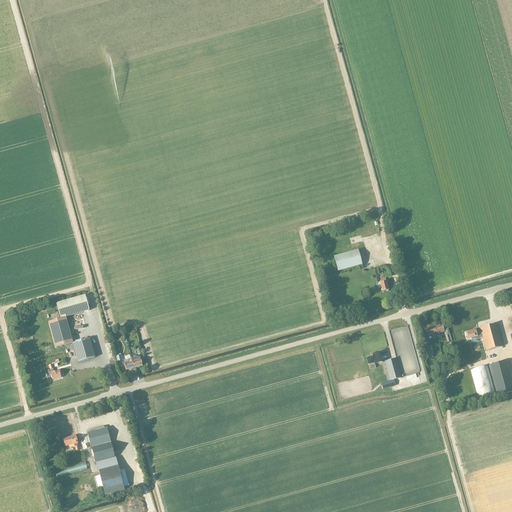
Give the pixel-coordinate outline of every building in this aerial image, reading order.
[(365,235),(376,232),(375,226),(374,226),(373,221),(358,224),(358,227),(346,230),(348,237),(361,234),(362,238),(365,237),(365,235)] [(358,250),(333,256),(338,272),(362,265),(358,250)] [(382,292),(388,290),(386,282),(385,279),(381,280),(381,283),(380,283),(382,292)] [(56,304),(60,319),(89,311),(88,305),(90,304),(88,297),(86,298),(85,295),(56,304)] [(502,315),(506,314),(506,318),(511,318),(511,315),(511,306),(501,308),(502,315)] [(73,343),(65,318),(48,323),(55,348),(73,343)] [(478,340),(477,337),(477,336),(482,334),(486,351),(503,346),(497,324),(480,329),(481,330),(476,331),(475,330),(467,333),(468,339),(471,338),(472,342),(478,340)] [(448,330),(444,331),(442,325),(434,327),(437,338),(440,337),(439,333),(444,332),(447,343),(452,342),(448,330)] [(433,339),(437,338),(434,327),(425,330),(427,336),(431,335),(433,339)] [(89,339),(73,343),(78,362),(95,358),(89,339)] [(430,345),(424,347),(427,359),(433,357),(430,345)] [(373,356),(366,358),(368,364),(374,363),(375,364),(382,362),(380,352),(372,354),(373,356)] [(142,366),(141,359),(140,357),(133,356),(133,358),(131,358),(132,361),(134,368),(142,366)] [(396,359),(385,362),(390,381),(401,378),(396,359)] [(497,396),(511,391),(511,380),(507,360),(489,365),(497,396)] [(126,370),(134,368),(132,361),(124,364),(126,370)] [(469,366),(476,393),(481,391),(480,387),(484,386),(486,392),(492,391),(485,362),(469,366)] [(50,373),(52,380),(61,378),(59,370),(54,372),(53,369),(52,365),(49,366),(50,370),(51,372),(50,373)] [(83,426),(92,424),(90,416),(81,418),(83,426)] [(91,447),(110,442),(111,442),(107,428),(87,433),(91,447)] [(67,438),(63,439),(65,447),(74,444),(75,447),(76,451),(79,450),(77,443),(78,443),(76,436),(67,438)] [(93,457),(94,457),(96,464),(115,459),(110,442),(91,447),(92,450),(91,451),(93,457)] [(119,471),(100,476),(105,495),(124,490),(119,471)] [(97,487),(102,485),(98,474),(94,475),(97,487)]
